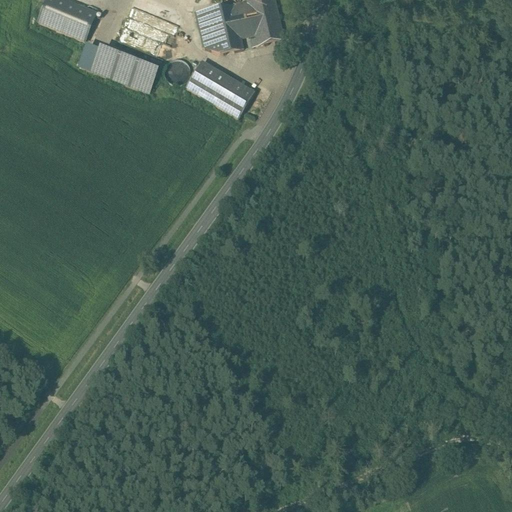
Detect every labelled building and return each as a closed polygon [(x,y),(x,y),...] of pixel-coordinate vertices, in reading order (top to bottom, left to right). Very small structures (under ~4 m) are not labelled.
[(84,43),(95,15),(57,0),(48,0),(39,25),(84,43)] [(274,0),(246,0),(248,4),(248,7),(249,7),(256,37),(257,41),(258,48),(284,42),(274,0)] [(248,4),(233,7),(234,12),(239,34),(241,40),(256,37),(249,7),(248,7),(248,4)] [(233,7),(207,13),(195,15),(204,50),(220,56),(243,51),(241,40),(239,34),(234,12),(233,7)] [(102,51),(93,74),(149,95),(158,72),(102,51)] [(254,95),(226,78),(202,64),(187,90),(239,121),(254,95)]
